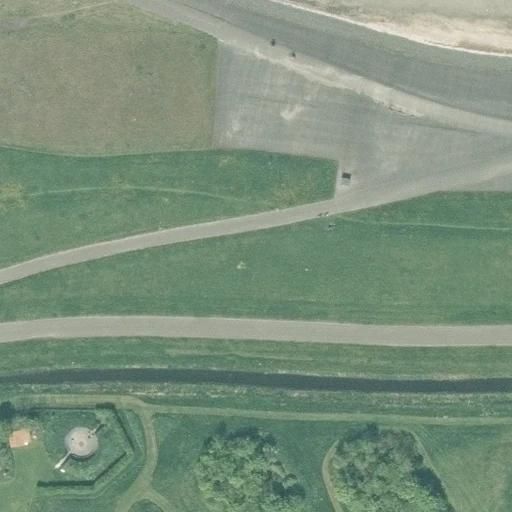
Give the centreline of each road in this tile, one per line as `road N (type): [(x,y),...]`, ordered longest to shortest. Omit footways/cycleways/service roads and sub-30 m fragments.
road 1 (unclassified): [(0,333),(511,335)]
road 2 (unclassified): [(139,0),(407,107),(511,135)]
